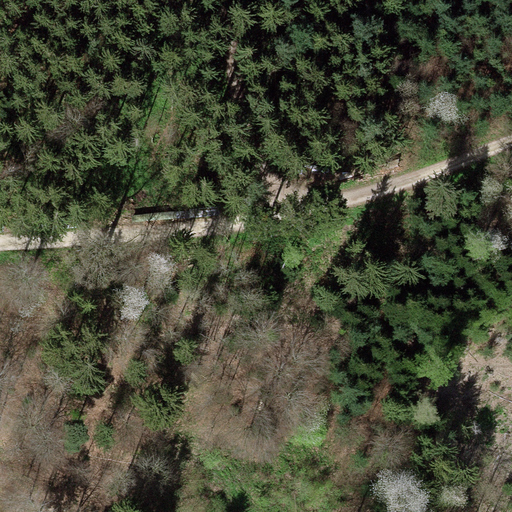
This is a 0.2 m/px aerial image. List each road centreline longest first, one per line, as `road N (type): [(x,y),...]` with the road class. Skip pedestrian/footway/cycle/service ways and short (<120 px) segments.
road 1 (track): [(0,242),(298,214),(511,135)]
road 2 (track): [(230,0),(233,118),(251,161),(298,214)]
